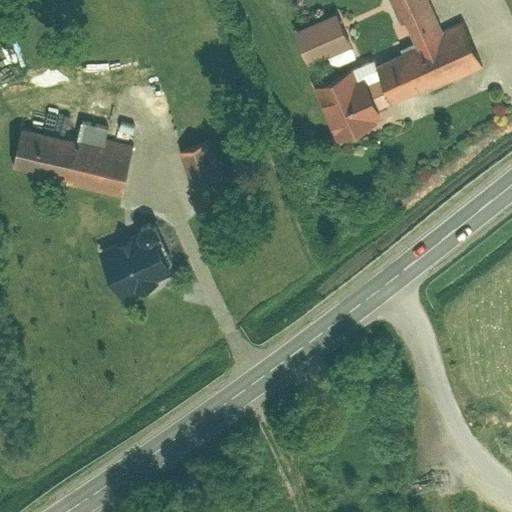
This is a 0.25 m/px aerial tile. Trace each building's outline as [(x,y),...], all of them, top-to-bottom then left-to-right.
[(388,0),(412,49),(376,65),(383,78),(367,86),(378,111),(425,89),(427,93),(482,67),(462,25),(444,33),(428,0),(388,0)] [(292,34),(307,67),(349,48),(335,16),(292,34)] [(367,86),(364,81),(357,84),(350,70),(310,89),(336,146),(373,128),(371,124),(382,119),(378,111),(367,86)] [(76,135),(69,170),(68,177),(124,188),(134,136),(115,132),(126,80),(89,73),(76,135)] [(191,78),(161,90),(197,180),(190,182),(199,205),(236,191),(191,78)] [(76,135),(19,124),(12,158),(69,170),(76,135)] [(161,217),(104,247),(125,287),(137,280),(141,289),(170,274),(167,267),(182,259),(161,217)]
